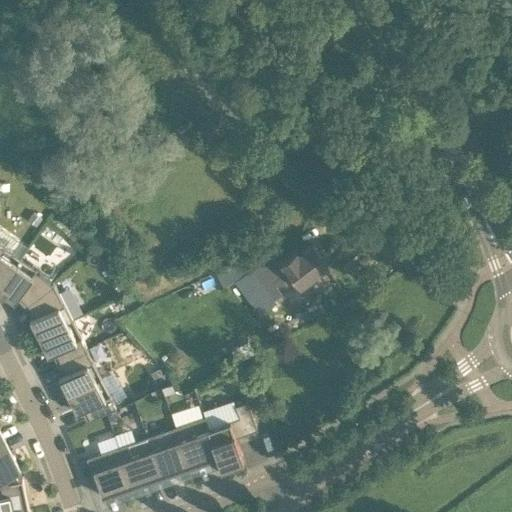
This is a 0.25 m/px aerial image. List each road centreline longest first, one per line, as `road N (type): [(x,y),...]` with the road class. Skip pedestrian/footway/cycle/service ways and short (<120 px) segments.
road 1 (unclassified): [(455,179),(398,213),(377,247),(240,130),(142,0)]
road 2 (tertiary): [(455,179),(348,0)]
road 3 (residential): [(74,511),(0,341)]
road 4 (residential): [(302,474),(419,406)]
road 5 (residential): [(302,474),(188,511)]
